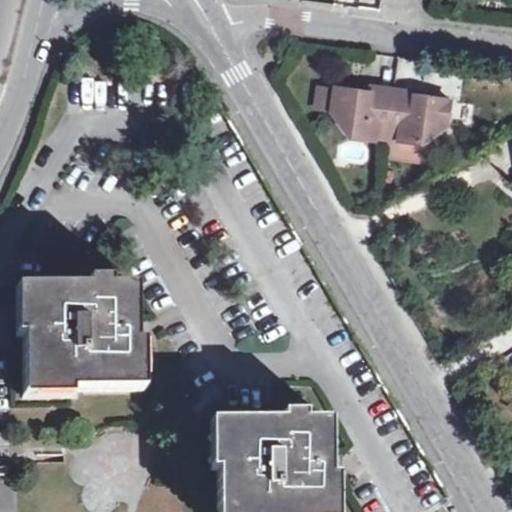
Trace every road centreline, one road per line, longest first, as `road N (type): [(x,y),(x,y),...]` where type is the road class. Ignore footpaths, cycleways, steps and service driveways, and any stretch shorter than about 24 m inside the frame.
road 1 (tertiary): [(227,45),(502,511)]
road 2 (residential): [(226,25),(283,19),(511,49)]
